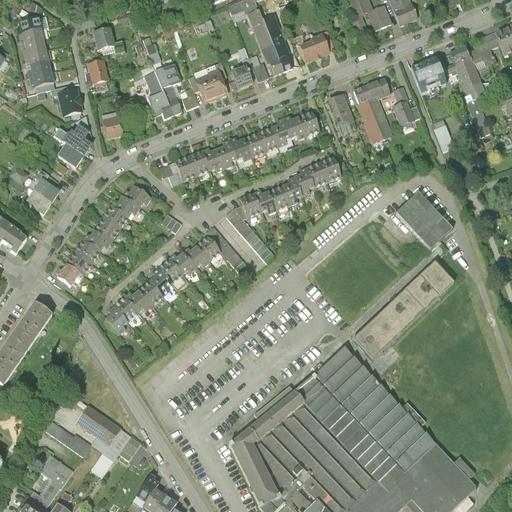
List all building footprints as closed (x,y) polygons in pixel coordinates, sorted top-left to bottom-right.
[(202,0),(206,8),(227,0),(202,0)] [(245,17),(247,16),(258,12),(255,4),(253,0),(249,0),(240,4),(243,13),(245,17)] [(275,0),(279,9),(293,4),(291,0),(275,0)] [(361,18),(367,15),(372,13),(367,0),(348,0),(357,19),(361,18)] [(409,25),(399,0),(388,0),(400,28),(409,25)] [(408,0),(399,0),(409,25),(417,22),(408,0)] [(452,0),(434,0),(439,12),(454,6),(453,2),(452,0)] [(13,1),(0,21),(0,25),(6,30),(21,7),(13,1)] [(231,17),(243,13),(240,4),(228,8),(231,17)] [(266,66),(270,64),(278,61),(286,58),(267,8),(258,12),(247,16),(248,20),(266,66)] [(384,8),(372,13),(367,15),(375,33),(391,26),(384,8)] [(275,13),(278,22),(284,20),(280,10),(275,13)] [(243,13),(231,17),(234,25),(248,20),(247,16),(245,17),(243,13)] [(367,33),(361,18),(357,19),(349,23),(355,38),(367,33)] [(19,24),(22,35),(39,31),(37,20),(19,24)] [(213,30),(210,22),(204,24),(198,27),(201,34),(213,30)] [(188,24),(171,30),(173,35),(190,28),(188,24)] [(108,30),(93,34),(97,52),(113,48),(112,45),(108,30)] [(175,40),(173,35),(171,30),(162,33),(166,43),(175,40)] [(22,35),(24,46),(42,42),(39,31),(22,35)] [(505,60),(511,57),(511,31),(496,37),(500,49),(505,60)] [(312,42),(298,48),(305,65),(314,61),(314,63),(321,60),(320,59),(329,56),(321,36),(312,40),(312,42)] [(475,52),(469,55),(475,73),(496,65),(493,59),(493,60),(490,53),(500,49),(496,37),(495,36),(485,40),(480,45),(474,47),(475,52)] [(0,58),(7,63),(11,58),(0,50),(0,46),(4,40),(0,37),(0,58)] [(142,42),(145,48),(151,46),(149,39),(142,42)] [(24,46),(27,57),(45,53),(42,42),(24,46)] [(112,45),(113,48),(115,56),(124,54),(121,43),(112,45)] [(145,48),(155,74),(164,71),(161,64),(164,63),(163,59),(160,60),(154,45),(151,46),(145,48)] [(454,73),(467,105),(477,101),(485,98),(481,86),(475,73),(469,55),(466,48),(449,55),(453,66),(444,70),(446,76),(454,73)] [(238,52),(242,63),(248,60),(244,49),(238,52)] [(27,57),(30,68),(47,64),(45,53),(27,57)] [(256,57),(248,60),(252,70),(259,67),(256,57)] [(286,58),(278,61),(283,74),(291,71),(286,58)] [(104,60),(87,64),(89,73),(84,74),(89,94),(108,89),(106,81),(109,80),(104,60)] [(246,72),(252,70),(248,60),(242,63),(245,68),(246,72)] [(275,77),(283,74),(278,61),(270,64),(275,77)] [(432,61),(410,70),(419,94),(441,86),(432,61)] [(30,68),(32,79),(50,74),(47,64),(30,68)] [(221,83),(226,80),(220,65),(215,67),(216,72),(221,83)] [(258,84),(268,80),(263,65),(259,67),(252,70),(258,84)] [(162,92),(170,89),(180,85),(173,67),(164,71),(155,74),(140,80),(147,98),(154,95),(162,92)] [(234,84),(238,92),(252,87),(246,72),(245,68),(230,74),(234,84)] [(207,75),(208,78),(217,101),(226,97),(221,83),(216,72),(207,75)] [(53,85),(50,74),(32,79),(35,90),(53,85)] [(204,106),(217,101),(208,78),(195,83),(199,93),(204,106)] [(188,81),(192,91),(194,95),(199,93),(195,83),(194,79),(188,81)] [(385,82),(364,90),(370,104),(377,102),(391,96),(385,82)] [(232,95),(238,92),(234,84),(228,86),(232,95)] [(54,91),(53,85),(35,90),(36,96),(54,91)] [(489,85),(481,86),(485,98),(492,95),(489,85)] [(78,87),(57,92),(64,119),(84,115),(78,87)] [(170,89),(162,92),(173,119),(181,116),(170,89)] [(361,108),(370,104),(364,90),(355,94),(361,108)] [(393,94),(399,107),(406,104),(408,103),(403,90),(393,94)] [(181,102),(186,113),(199,108),(194,95),(192,91),(185,94),(187,99),(181,102)] [(164,122),(173,119),(162,92),(154,95),(145,99),(153,119),(162,116),(164,122)] [(345,96),(330,102),(343,137),(359,132),(345,96)] [(491,136),(477,101),(467,105),(481,140),(491,136)] [(359,109),(374,146),(392,138),(377,102),(370,104),(361,108),(359,109)] [(401,128),(414,123),(409,112),(406,104),(399,107),(393,109),(401,128)] [(416,109),(409,112),(414,123),(421,120),(416,109)] [(311,114),(298,119),(306,139),(319,134),(311,114)] [(118,119),(102,123),(106,140),(122,136),(118,119)] [(299,142),(306,139),(298,119),(284,125),(290,140),(297,137),(299,142)] [(444,154),(454,150),(443,121),(432,125),(444,154)] [(126,128),(129,135),(141,130),(138,122),(126,128)] [(284,143),(290,140),(284,125),(271,130),(278,150),(285,147),(284,143)] [(93,148),(85,143),(89,138),(89,136),(88,135),(87,134),(79,129),(75,136),(71,134),(69,137),(60,132),(55,140),(67,148),(85,160),(93,148)] [(265,155),(278,150),(271,130),(257,136),(265,155)] [(251,161),(265,155),(257,136),(243,141),(251,161)] [(243,141),(230,147),(236,162),(242,159),(244,163),(251,161),(243,141)] [(476,151),(473,144),(468,146),(471,154),(476,151)] [(230,164),(236,162),(230,147),(216,152),(224,171),(232,168),(230,164)] [(76,172),(85,160),(67,148),(59,160),(76,172)] [(217,174),(224,171),(216,152),(202,158),(208,172),(215,170),(217,174)] [(201,155),(188,160),(195,178),(208,172),(202,158),(201,155)] [(188,160),(175,165),(182,183),(195,178),(188,160)] [(320,166),(327,184),(341,179),(333,160),(320,166)] [(187,196),(182,183),(175,165),(158,172),(162,182),(168,179),(177,200),(187,196)] [(306,171),(314,190),(327,184),(320,166),(306,171)] [(8,178),(12,180),(21,186),(27,178),(14,169),(8,178)] [(300,177),(294,180),(301,199),(309,196),(308,192),(314,190),(306,171),(299,174),(300,177)] [(27,190),(33,194),(40,183),(43,185),(48,179),(39,172),(27,190)] [(19,198),(26,189),(21,186),(12,180),(8,186),(16,192),(14,195),(19,198)] [(282,189),(290,209),(297,206),(295,201),(301,199),(294,180),(287,182),(289,186),(282,189)] [(40,183),(33,194),(50,206),(58,195),(43,185),(40,183)] [(125,194),(122,198),(138,210),(142,205),(145,208),(150,200),(133,188),(128,196),(125,194)] [(269,194),(277,214),(290,209),(282,189),(269,194)] [(43,217),(50,206),(33,194),(25,205),(43,217)] [(259,194),(253,196),(261,215),(266,213),(268,217),(277,214),(269,194),(261,197),(259,194)] [(418,194),(396,215),(430,251),(452,230),(418,194)] [(248,220),(261,215),(253,196),(240,201),(248,220)] [(113,203),(110,208),(127,220),(130,215),(134,217),(138,210),(122,198),(117,205),(113,203)] [(110,208),(101,220),(119,232),(127,220),(110,208)] [(234,211),(226,219),(266,266),(275,259),(234,211)] [(161,226),(175,236),(181,227),(167,217),(161,226)] [(101,220),(93,232),(111,244),(119,232),(101,220)] [(26,242),(0,223),(0,246),(15,258),(26,242)] [(254,277),(213,229),(205,236),(207,238),(220,254),(246,284),(254,277)] [(85,237),(82,242),(99,254),(103,248),(106,251),(111,244),(93,232),(88,239),(85,237)] [(220,254),(207,238),(195,248),(209,263),(220,254)] [(279,244),(281,249),(290,246),(288,241),(279,244)] [(82,242),(73,254),(91,266),(99,254),(82,242)] [(209,263),(195,248),(189,253),(187,250),(182,255),(195,270),(200,266),(203,269),(209,263)] [(73,254),(65,266),(82,278),(91,266),(73,254)] [(195,270),(182,255),(176,260),(173,257),(168,261),(181,277),(186,272),(189,275),(195,270)] [(181,277),(168,261),(157,271),(170,286),(181,277)] [(435,264),(353,341),(372,362),(454,285),(435,264)] [(65,266),(56,280),(69,288),(72,285),(76,288),(82,278),(65,266)] [(170,286),(157,271),(152,275),(154,278),(148,283),(162,299),(168,293),(165,290),(170,286)] [(162,299),(148,283),(138,292),(151,308),(162,299)] [(151,308),(138,292),(132,298),(129,295),(124,299),(137,315),(142,310),(145,313),(151,308)] [(137,315),(124,299),(113,309),(126,324),(137,315)] [(35,308),(11,343),(27,354),(51,319),(35,308)] [(126,324),(113,309),(108,313),(110,316),(104,321),(118,337),(124,332),(121,328),(126,324)] [(0,388),(2,390),(27,354),(11,343),(0,358),(0,388)] [(400,511),(406,507),(411,511),(453,511),(454,511),(466,511),(473,506),(467,499),(476,491),(468,482),(474,476),(459,460),(453,466),(420,430),(425,425),(407,406),(401,411),(344,350),(314,377),(228,447),(258,509),(260,511),(277,511),(284,506),(302,489),(316,503),(306,511),(400,511)] [(66,408),(71,412),(77,403),(72,400),(66,408)] [(76,425),(96,439),(109,448),(120,432),(87,409),(76,425)] [(73,439),(52,424),(45,433),(83,459),(91,448),(90,447),(74,436),(73,439)] [(130,439),(120,432),(109,448),(96,439),(90,447),(91,448),(102,455),(90,472),(102,480),(118,456),(130,439)] [(140,446),(130,439),(118,456),(128,463),(140,446)] [(73,473),(49,457),(40,477),(61,492),(73,473)] [(142,510),(154,492),(158,487),(153,484),(154,481),(150,478),(132,504),(142,511),(142,510)] [(306,511),(316,503),(302,489),(284,506),(289,511),(306,511)] [(142,510),(145,511),(154,511),(164,499),(164,497),(161,494),(159,495),(154,492),(142,510)] [(175,507),(164,499),(154,511),(171,511),(172,511),(175,507)]
